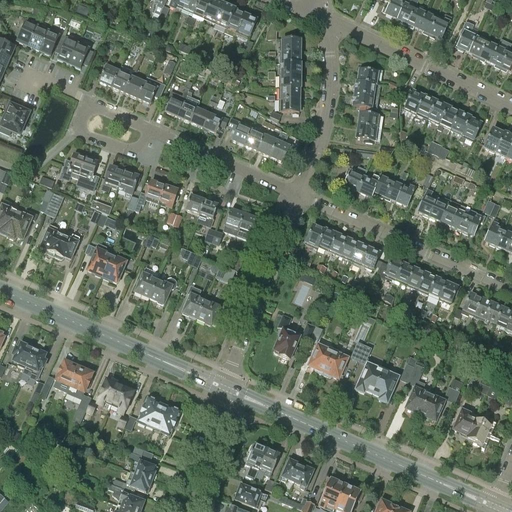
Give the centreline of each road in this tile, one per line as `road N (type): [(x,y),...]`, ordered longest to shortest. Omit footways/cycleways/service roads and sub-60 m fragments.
road 1 (tertiary): [(494,506),(229,391)]
road 2 (tertiary): [(222,388),(0,290)]
road 3 (residential): [(511,290),(297,195)]
road 4 (residential): [(323,21),(511,109)]
road 5 (residential): [(222,388),(297,195)]
road 6 (residential): [(297,195),(328,93),(323,21)]
road 7 (residential): [(297,195),(149,131)]
road 8 (residential): [(184,511),(229,391)]
